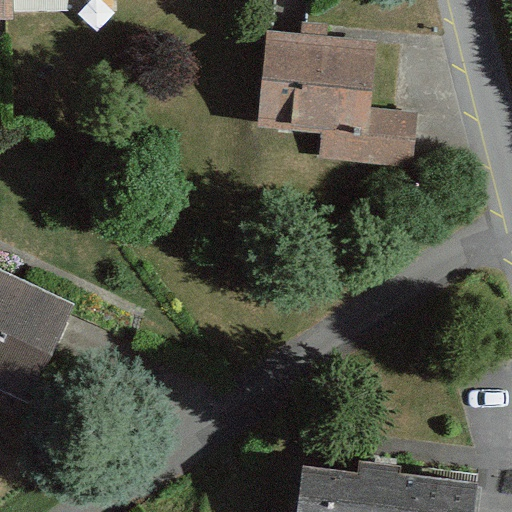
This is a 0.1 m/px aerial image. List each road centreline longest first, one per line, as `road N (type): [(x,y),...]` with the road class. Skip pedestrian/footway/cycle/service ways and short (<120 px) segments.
road 1 (residential): [(93,511),(511,217)]
road 2 (unclassified): [(463,0),(511,189)]
